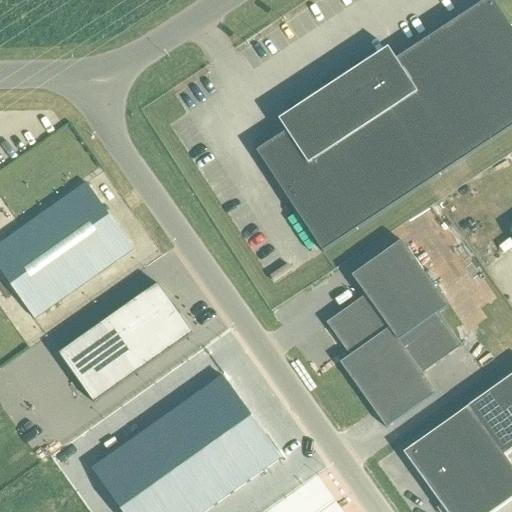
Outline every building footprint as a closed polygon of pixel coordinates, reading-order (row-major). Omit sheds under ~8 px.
[(287,133),(257,153),(323,254),(511,129),(511,30),(492,0),(489,0),(396,61),(389,49),(279,121),(287,133)] [(134,251),(87,185),(0,246),(0,271),(35,321),(134,251)] [(350,358),(341,365),(387,430),(437,395),(423,375),(462,348),(439,315),(449,308),(402,242),(353,278),(366,297),(327,325),(350,358)] [(95,405),(193,335),(158,286),(60,355),(95,405)] [(511,377),(470,408),(505,456),(511,451),(511,377)] [(223,379),(207,390),(223,413),(240,402),(223,379)] [(223,413),(207,390),(191,402),(211,431),(228,420),(223,413)] [(211,431),(191,402),(174,414),(195,443),(211,431)] [(228,420),(244,408),(240,402),(223,413),(228,420)] [(260,431),(244,408),(228,420),(211,431),(195,443),(203,454),(211,466),(228,454),(244,443),(260,431)] [(495,511),(511,500),(511,466),(470,408),(405,454),(445,511),(495,511)] [(195,443),(174,414),(158,425),(187,466),(203,454),(195,443)] [(187,466),(158,425),(142,437),(163,466),(171,478),(187,466)] [(281,460),(260,431),(244,443),(265,472),(281,460)] [(163,466),(142,437),(125,448),(146,478),(163,466)] [(265,472),(244,443),(228,454),(248,484),(265,472)] [(146,478),(125,448),(109,460),(130,489),(146,478)] [(232,495),(211,466),(203,454),(187,466),(216,507),(232,495)] [(248,484),(228,454),(211,466),(232,495),(248,484)] [(130,489),(109,460),(93,472),(113,501),(130,489)] [(146,511),(162,501),(179,489),(171,478),(163,466),(146,478),(130,489),(113,501),(121,511),(146,511)] [(208,511),(216,507),(187,466),(171,478),(179,489),(195,511),(208,511)] [(195,511),(179,489),(162,501),(170,511),(195,511)] [(81,511),(71,497),(54,509),(56,511),(81,511)] [(170,511),(162,501),(146,511),(170,511)]
